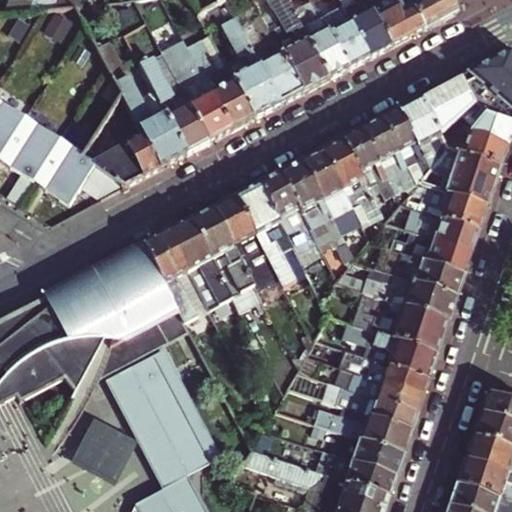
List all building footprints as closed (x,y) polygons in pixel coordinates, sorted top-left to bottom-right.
[(253,122),(280,108),(235,23),(223,0),(189,0),(199,18),(212,12),(238,60),(225,67),(226,70),(253,122)] [(303,96),(330,81),(285,0),(251,0),(259,13),(274,41),(303,96)] [(285,0),(330,81),(348,72),(322,23),(313,5),(303,10),(302,8),(298,10),(293,0),(285,0)] [(336,8),(341,6),(338,0),(333,3),(336,8)] [(396,0),(396,2),(414,37),(458,14),(456,0),(396,0)] [(370,60),(391,49),(366,1),(364,1),(344,11),(370,60)] [(391,49),(414,37),(396,2),(368,1),(366,1),(391,49)] [(348,72),(370,60),(344,11),(341,6),(336,8),(333,3),(326,6),(332,17),(322,23),(348,72)] [(264,46),(274,41),(259,13),(248,18),(264,46)] [(280,108),(303,96),(274,41),(264,46),(248,18),(244,20),(235,23),(280,108)] [(226,70),(225,67),(209,38),(201,42),(218,74),(226,70)] [(232,134),(253,122),(226,70),(218,74),(201,42),(188,49),(232,134)] [(209,146),(232,134),(188,49),(165,61),(209,146)] [(187,157),(209,146),(165,61),(162,55),(140,66),(154,94),(187,157)] [(462,136),(508,151),(511,137),(511,56),(511,55),(439,93),(462,136)] [(158,173),(187,157),(154,94),(141,101),(127,74),(113,81),(143,139),(158,173)] [(501,170),(508,151),(462,136),(439,93),(421,103),(448,152),(501,170)] [(430,173),(448,152),(421,103),(399,114),(425,163),(430,173)] [(0,105),(0,159),(24,121),(0,105)] [(408,172),(425,163),(399,114),(382,123),(408,172)] [(24,121),(0,159),(0,164),(21,178),(33,186),(60,143),(24,121)] [(416,186),(408,172),(382,123),(362,134),(388,182),(397,177),(402,188),(405,192),(416,186)] [(394,193),(388,182),(362,134),(342,144),(368,193),(377,188),(385,204),(396,198),(394,193)] [(95,169),(124,190),(158,173),(143,139),(120,151),(91,167),(95,169)] [(60,143),(33,186),(70,209),(82,189),(95,169),(91,167),(83,161),(84,159),(60,143)] [(382,220),(368,193),(342,144),(322,155),(360,227),(375,219),(377,223),(382,220)] [(446,196),(488,210),(501,170),(448,152),(430,173),(419,187),(431,191),(446,196)] [(347,234),(360,227),(322,155),(302,165),(334,224),(340,221),(347,234)] [(341,237),(334,224),(302,165),(280,177),(310,234),(321,229),(329,242),(333,250),(335,249),(347,272),(354,264),(355,263),(341,237)] [(124,190),(95,169),(82,189),(103,202),(124,190)] [(318,248),(310,234),(280,177),(259,188),(306,277),(317,272),(311,261),(314,260),(310,253),(318,248)] [(394,193),(402,188),(397,177),(388,182),(394,193)] [(33,186),(21,178),(6,202),(19,210),(33,186)] [(406,201),(421,207),(431,191),(419,187),(417,189),(406,201)] [(308,281),(306,277),(259,188),(235,200),(284,294),(308,281)] [(442,223),(479,236),(488,210),(446,196),(431,191),(421,207),(427,209),(445,215),(442,223)] [(286,297),(284,294),(235,200),(213,212),(263,309),(286,297)] [(435,244),(472,258),(479,236),(442,223),(424,216),(402,208),(401,208),(385,227),(393,230),(399,231),(411,236),(435,244)] [(424,216),(442,223),(445,215),(427,209),(424,216)] [(265,314),(263,309),(213,212),(191,224),(232,302),(240,318),(256,309),(260,316),(265,314)] [(360,227),(362,231),(377,223),(375,219),(360,227)] [(380,229),(385,227),(382,220),(377,223),(380,229)] [(341,237),(347,234),(340,221),(334,224),(341,237)] [(208,314),(232,302),(191,224),(167,236),(202,302),(208,314)] [(318,248),(329,242),(321,229),(310,234),(318,248)] [(190,308),(202,302),(167,236),(142,250),(143,251),(151,266),(184,327),(197,320),(190,308)] [(432,251),(435,244),(411,236),(409,242),(432,251)] [(391,253),(465,278),(472,258),(435,244),(432,251),(409,242),(407,245),(396,241),(391,253)] [(394,279),(457,301),(465,278),(391,253),(370,245),(355,263),(354,264),(371,270),(394,279)] [(188,335),(184,327),(151,266),(143,251),(142,250),(128,257),(96,274),(141,360),(188,335)] [(449,325),(457,301),(394,279),(371,270),(368,281),(362,296),(449,325)] [(73,397),(85,390),(141,360),(96,274),(57,294),(0,324),(0,407),(14,400),(18,406),(62,383),(73,397)] [(362,296),(368,281),(346,274),(338,284),(336,287),(350,292),(362,296)] [(438,358),(449,325),(362,296),(350,292),(347,302),(360,306),(357,314),(377,321),(372,335),(438,358)] [(202,302),(190,308),(197,320),(208,314),(202,302)] [(352,329),(372,335),(377,321),(357,314),(352,329)] [(365,360),(430,383),(438,358),(372,335),(352,329),(329,321),(322,333),(361,346),(361,348),(368,350),(365,360)] [(358,358),(365,360),(368,350),(361,348),(357,358),(358,358)] [(163,352),(106,384),(164,490),(136,506),(132,511),(202,511),(185,479),(222,458),(163,352)] [(424,400),(430,383),(365,360),(358,358),(355,368),(352,376),(359,378),(424,400)] [(297,376),(311,381),(317,364),(306,361),(297,376)] [(418,418),(424,400),(359,378),(356,386),(353,395),(362,399),(418,418)] [(412,434),(418,418),(362,399),(353,395),(343,392),(338,410),(343,412),(412,434)] [(511,404),(487,395),(481,415),(511,426),(511,404)] [(363,444),(404,457),(412,434),(343,412),(340,420),(320,414),(315,428),(363,444)] [(511,452),(511,426),(481,415),(473,438),(511,452)] [(70,466),(114,489),(137,445),(92,421),(70,466)] [(511,452),(473,438),(465,462),(511,479),(511,452)] [(323,455),(397,480),(404,457),(363,444),(358,456),(353,450),(338,445),(337,447),(322,441),(318,453),(323,455)] [(243,467),(276,478),(310,489),(318,486),(320,478),(315,476),(252,455),(243,467)] [(315,476),(320,478),(322,478),(325,480),(348,487),(389,501),(397,480),(323,455),(318,468),(315,476)] [(511,479),(465,462),(457,486),(511,505),(511,479)] [(301,511),(314,511),(325,480),(322,478),(320,478),(318,486),(310,489),(276,478),(274,484),(307,495),(301,511)] [(314,511),(385,511),(389,501),(348,487),(325,480),(314,511)] [(511,511),(511,505),(457,486),(450,508),(461,511),(511,511)]
